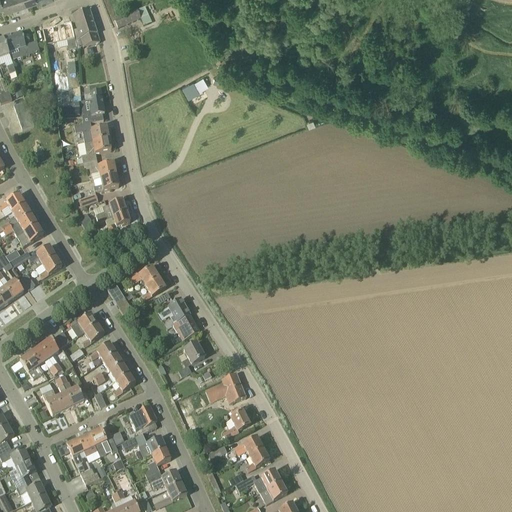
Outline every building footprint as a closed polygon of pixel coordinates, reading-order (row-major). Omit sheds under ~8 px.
[(5,12),(15,8),(11,0),(0,0),(3,7),(5,12)] [(11,0),(15,8),(25,5),(22,0),(11,0)] [(99,44),(89,12),(72,17),(77,31),(72,33),(75,42),(76,48),(77,48),(78,51),(81,50),(81,49),(83,48),(83,50),(99,44)] [(137,12),(129,16),(120,20),(124,28),(133,24),(140,21),(137,12)] [(75,42),(72,33),(71,25),(42,32),(46,47),(67,42),(69,51),(76,49),(76,48),(75,42)] [(25,47),(21,34),(3,40),(2,40),(3,42),(8,58),(10,63),(11,63),(39,54),(36,44),(25,47)] [(7,69),(13,67),(11,63),(10,63),(8,58),(3,42),(0,42),(0,66),(5,65),(7,69)] [(9,77),(15,75),(13,67),(7,69),(9,77)] [(181,87),(187,99),(199,93),(193,81),(181,87)] [(83,127),(89,126),(89,125),(96,124),(95,117),(103,116),(99,92),(90,93),(91,101),(88,102),(90,114),(81,116),(83,127)] [(0,105),(0,106),(12,102),(9,94),(0,96),(0,105)] [(79,104),(58,105),(58,119),(79,118),(79,104)] [(16,115),(28,111),(26,105),(14,109),(16,115)] [(16,115),(18,120),(30,116),(28,111),(16,115)] [(18,120),(20,126),(32,122),(30,116),(18,120)] [(32,122),(20,126),(22,132),(34,128),(32,122)] [(89,126),(83,127),(74,129),(77,142),(83,141),(84,146),(108,142),(106,130),(90,132),(89,126)] [(83,165),(96,163),(95,157),(111,154),(108,142),(84,146),(86,158),(82,158),(83,165)] [(90,176),(98,174),(100,181),(116,177),(113,165),(97,169),(96,163),(83,165),(84,172),(89,171),(90,176)] [(103,193),(118,190),(116,177),(100,181),(94,182),(95,188),(93,189),(94,194),(103,192),(103,193)] [(12,215),(25,207),(19,196),(6,204),(0,207),(0,210),(1,213),(8,209),(12,215)] [(81,210),(98,204),(95,196),(78,202),(81,210)] [(113,220),(126,215),(122,203),(109,207),(109,208),(102,210),(103,215),(95,217),(98,225),(113,220)] [(8,225),(11,229),(31,218),(25,207),(12,215),(15,221),(8,225)] [(116,229),(130,225),(126,215),(113,220),(116,229)] [(84,231),(88,228),(92,225),(86,216),(79,221),(78,222),(84,231)] [(16,240),(37,228),(31,218),(11,229),(13,234),(16,240)] [(1,229),(3,234),(11,229),(8,225),(3,229),(1,229)] [(30,247),(43,239),(37,228),(16,240),(20,246),(22,250),(29,246),(30,247)] [(107,230),(105,231),(108,236),(113,232),(113,231),(110,228),(107,230)] [(11,229),(3,234),(5,237),(6,238),(13,234),(11,229)] [(35,257),(28,262),(30,266),(38,261),(42,268),(55,260),(49,249),(35,257)] [(16,253),(6,258),(10,265),(20,259),(16,253)] [(5,256),(0,259),(0,282),(3,281),(0,276),(0,271),(3,270),(5,274),(13,269),(10,265),(6,258),(5,256)] [(20,259),(10,265),(13,269),(13,271),(23,265),(20,259)] [(41,282),(61,270),(55,260),(42,268),(45,274),(39,278),(41,282)] [(147,273),(144,269),(126,280),(131,288),(141,282),(145,288),(159,280),(152,269),(147,273)] [(28,293),(35,288),(27,277),(20,282),(28,293)] [(152,299),(165,291),(159,280),(145,288),(149,295),(142,299),(144,303),(151,299),(152,299)] [(13,302),(23,295),(14,283),(4,290),(13,302)] [(0,304),(3,309),(13,302),(4,290),(0,292),(0,304)] [(158,299),(160,304),(169,300),(167,295),(158,299)] [(113,301),(113,302),(116,306),(131,297),(131,296),(124,301),(121,296),(113,301)] [(124,319),(133,314),(126,304),(133,300),(131,297),(116,306),(124,319)] [(199,335),(180,301),(167,309),(176,325),(172,327),(176,333),(182,344),(188,340),(188,341),(199,335)] [(133,315),(126,319),(131,327),(138,323),(133,315)] [(84,335),(97,327),(90,317),(70,329),(77,340),(84,335)] [(84,350),(103,337),(97,327),(84,335),(88,342),(81,346),(84,350)] [(61,350),(69,345),(63,334),(54,340),(61,350)] [(39,349),(48,362),(52,359),(59,355),(49,342),(39,349)] [(103,364),(115,356),(109,346),(96,354),(96,355),(90,359),(92,363),(99,358),(103,364)] [(187,362),(191,368),(196,365),(204,360),(196,346),(188,351),(183,353),(187,362)] [(29,356),(39,369),(48,362),(39,349),(29,356)] [(70,364),(72,363),(77,360),(84,356),(80,351),(67,359),(70,364)] [(39,369),(29,356),(19,363),(33,382),(37,379),(43,374),(39,369)] [(109,375),(122,366),(115,356),(103,364),(109,375)] [(57,375),(58,375),(62,372),(57,365),(53,368),(57,375)] [(122,366),(109,375),(112,378),(116,385),(129,377),(122,366)] [(57,375),(53,368),(49,371),(48,371),(53,378),(57,375)] [(188,369),(185,370),(178,374),(182,380),(191,375),(188,369)] [(96,384),(103,379),(100,374),(93,379),(96,384)] [(211,406),(210,405),(227,398),(231,407),(246,401),(236,376),(221,382),(223,386),(200,395),(201,399),(205,408),(211,406)] [(135,387),(129,377),(116,385),(120,391),(113,395),(115,399),(135,387)] [(96,384),(98,387),(105,383),(103,379),(96,384)] [(62,414),(73,409),(66,395),(63,388),(60,381),(55,383),(61,397),(56,400),(62,414)] [(83,404),(77,390),(66,395),(73,409),(83,404)] [(56,400),(52,392),(42,397),(52,419),(62,414),(56,400)] [(100,411),(106,409),(100,395),(94,399),(100,411)] [(200,400),(191,403),(197,420),(206,417),(200,400)] [(128,420),(131,426),(135,435),(138,439),(156,430),(154,426),(157,425),(149,409),(128,420)] [(226,442),(239,435),(238,434),(250,428),(243,414),(230,421),(235,430),(222,436),(226,442)] [(193,424),(187,427),(191,436),(197,432),(193,424)] [(0,457),(11,452),(6,443),(14,439),(7,427),(0,431),(0,457)] [(94,449),(97,454),(100,460),(106,457),(111,454),(107,446),(106,444),(102,436),(100,431),(89,437),(94,449)] [(89,437),(78,442),(84,454),(86,459),(97,454),(94,449),(89,437)] [(135,440),(121,446),(125,454),(138,447),(135,440)] [(152,457),(165,451),(160,440),(139,450),(140,452),(142,456),(144,460),(152,457)] [(249,459),(263,452),(256,440),(235,451),(239,458),(246,454),(249,459)] [(79,474),(84,471),(81,465),(83,464),(81,461),(79,456),(84,454),(78,442),(66,447),(76,468),(79,474)] [(111,454),(112,456),(117,453),(115,449),(113,444),(107,446),(111,454)] [(216,461),(227,455),(223,449),(212,454),(212,455),(215,460),(216,461)] [(16,456),(14,451),(11,452),(0,457),(0,462),(2,466),(10,462),(15,471),(30,464),(24,452),(16,456)] [(146,480),(159,474),(156,469),(170,463),(165,451),(152,457),(155,464),(147,468),(149,472),(144,475),(146,480)] [(248,475),(269,463),(263,452),(249,459),(252,466),(245,470),(248,475)] [(9,474),(17,491),(20,489),(30,485),(27,480),(33,477),(35,476),(33,471),(34,470),(31,464),(30,464),(15,471),(9,474)] [(103,470),(98,473),(101,480),(106,478),(103,470)] [(82,482),(94,476),(91,471),(80,477),(82,482)] [(166,492),(181,486),(175,473),(151,485),(154,491),(164,487),(166,492)] [(254,485),(255,489),(259,496),(281,485),(274,473),(256,483),(253,478),(243,483),(246,489),(254,485)] [(85,488),(94,484),(99,481),(96,475),(94,476),(82,482),(85,488)] [(232,489),(243,483),(240,476),(228,482),(232,489)] [(248,492),(246,489),(243,483),(232,489),(234,494),(237,492),(240,496),(248,492)] [(30,505),(46,498),(40,486),(32,490),(30,485),(20,489),(17,491),(16,491),(19,498),(21,497),(25,507),(30,505)] [(266,508),(287,496),(281,485),(259,496),(263,503),(266,508)] [(162,503),(165,508),(186,498),(181,486),(166,492),(170,500),(162,503)] [(119,503),(125,501),(121,493),(116,496),(119,503)] [(114,505),(119,503),(116,496),(111,498),(114,505)] [(33,511),(45,511),(51,510),(46,498),(30,505),(33,511)] [(144,511),(151,511),(147,502),(141,504),(144,511)]
